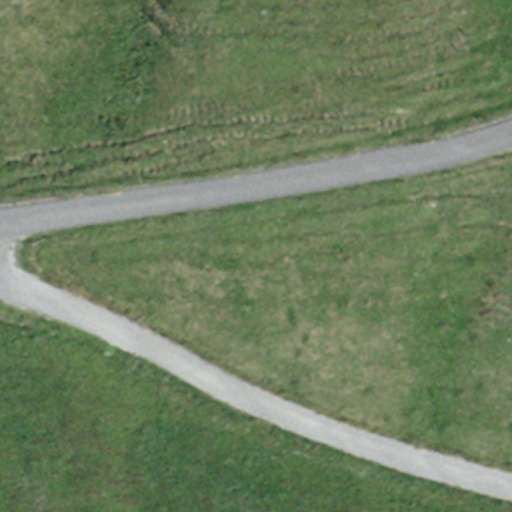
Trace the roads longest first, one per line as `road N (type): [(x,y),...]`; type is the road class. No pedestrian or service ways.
road 1 (track): [(511,487),(318,429),(0,281)]
road 2 (unclassified): [(0,224),(369,167),(511,131)]
